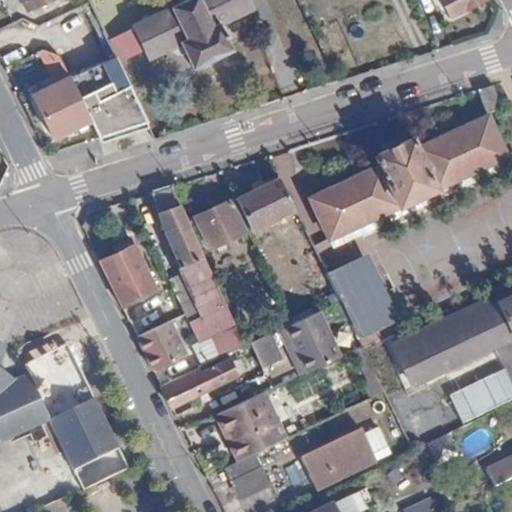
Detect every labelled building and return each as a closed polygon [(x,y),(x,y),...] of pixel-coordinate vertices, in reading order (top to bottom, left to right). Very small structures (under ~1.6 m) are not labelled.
[(61,0),(16,0),(26,18),(61,0)] [(247,0),(187,0),(133,27),(135,37),(127,41),(136,57),(147,53),(151,62),(170,52),(177,57),(186,58),(193,71),(234,53),(220,26),(252,10),(247,0)] [(439,0),(447,14),(464,5),(466,10),(485,0),(439,0)] [(117,62),(33,102),(54,144),(90,127),(99,144),(148,125),(117,62)] [(489,91),(476,97),(486,116),(498,110),(489,91)] [(381,167),(310,199),(329,241),(506,159),(487,118),(417,150),(413,140),(377,157),(381,167)] [(270,183),(238,197),(252,226),(284,212),(270,183)] [(238,320),(173,185),(148,193),(175,246),(170,249),(173,254),(158,261),(197,340),(238,320)] [(231,200),(195,215),(209,247),(245,231),(231,200)] [(315,248),(302,224),(292,229),(306,253),(315,248)] [(133,244),(99,261),(121,306),(155,289),(133,244)] [(369,257),(330,275),(361,341),(401,322),(369,257)] [(511,288),(394,348),(412,391),(511,342),(511,288)] [(321,316),(282,335),(301,372),(340,355),(321,316)] [(275,329),(250,341),(267,377),(292,365),(275,329)] [(174,360),(180,373),(242,344),(237,334),(218,343),(217,340),(174,360)] [(0,443),(54,419),(33,372),(22,378),(1,366),(8,347),(0,343),(0,443)] [(161,386),(171,407),(238,376),(231,360),(200,374),(197,369),(161,386)] [(511,376),(509,369),(451,395),(464,424),(511,402),(511,376)] [(417,446),(447,433),(427,387),(397,400),(417,446)] [(266,394),(216,416),(236,461),(286,439),(266,394)] [(98,395),(54,417),(78,466),(122,444),(98,395)] [(362,431),(304,460),(322,496),(380,468),(378,464),(365,438),(362,431)] [(380,431),(365,438),(378,464),(393,457),(380,431)] [(511,449),(484,463),(498,491),(511,484),(511,449)] [(263,473),(233,488),(240,503),(271,488),(263,473)] [(431,511),(425,499),(403,511),(431,511)]
